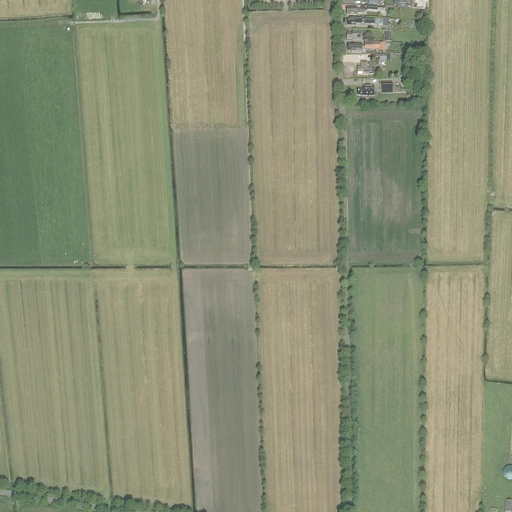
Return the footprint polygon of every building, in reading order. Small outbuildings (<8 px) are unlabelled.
[(352,40),(362,40),(362,31),(352,31),(352,33),(347,33),(347,39),(352,39),(352,40)] [(378,43),(364,43),(364,49),(378,49),(378,51),(384,51),(384,43),(378,43)] [(347,45),(347,52),(350,52),(350,54),(356,54),(356,53),(362,53),(362,46),(356,46),(356,45),(347,45)] [(361,67),(357,67),(358,75),(374,75),(374,68),(372,68),(372,63),(367,63),(367,62),(361,62),(361,67)] [(362,86),(362,90),(359,90),(359,95),(363,95),(363,96),(374,96),(374,86),(362,86)] [(511,466),(510,466),(508,467),(506,467),(505,469),(504,470),(503,472),(503,474),(503,475),(504,477),(505,478),(506,480),(508,480),(510,481),(511,481),(511,480),(511,466)]
